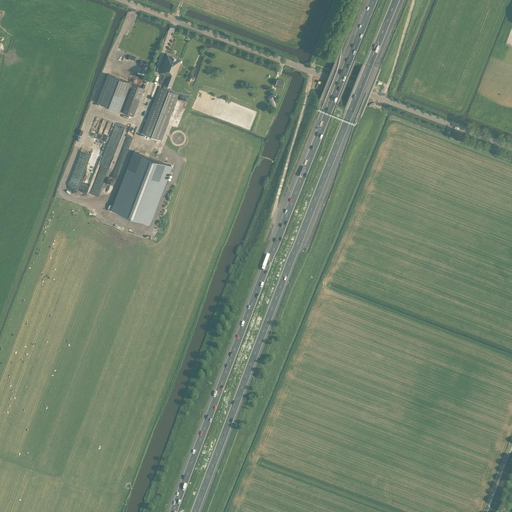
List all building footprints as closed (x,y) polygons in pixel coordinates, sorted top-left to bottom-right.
[(171,85),(172,85),(174,80),(182,58),(167,52),(160,70),(165,72),(164,73),(165,73),(162,81),(165,82),(164,82),(165,83),(163,86),(159,85),(142,131),(162,138),(179,92),(170,89),(171,85)] [(145,86),(109,72),(99,101),(119,109),(128,85),(132,87),(123,110),(134,114),(145,86)] [(282,86),(283,83),(284,80),(278,78),(275,83),(277,84),(277,85),(279,86),(280,85),(282,86)] [(102,135),(107,136),(112,122),(107,120),(109,117),(104,115),(98,133),(102,134),(102,135)] [(127,155),(136,121),(130,119),(121,154),(127,155)] [(172,163),(135,149),(113,208),(150,222),(172,163)]
